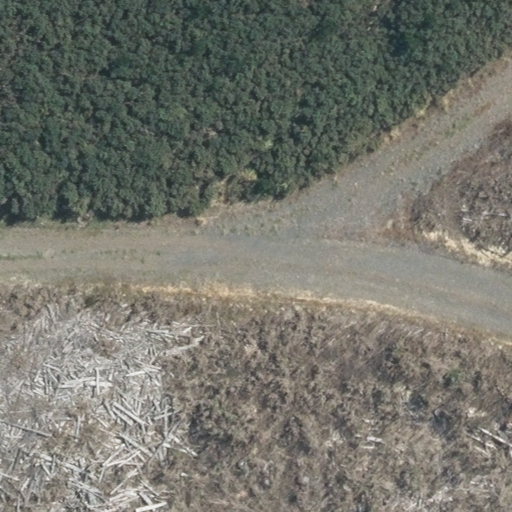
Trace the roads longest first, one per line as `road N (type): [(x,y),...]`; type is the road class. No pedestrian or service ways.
road 1 (track): [(0,237),(303,256),(511,303)]
road 2 (track): [(303,256),(511,113)]
